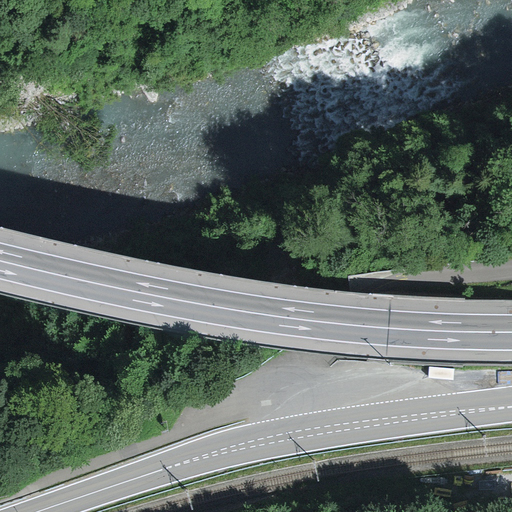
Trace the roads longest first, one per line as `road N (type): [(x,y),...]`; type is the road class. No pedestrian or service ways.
road 1 (trunk): [(511,331),(308,320),(0,260)]
road 2 (primary): [(511,406),(276,438),(36,511)]
